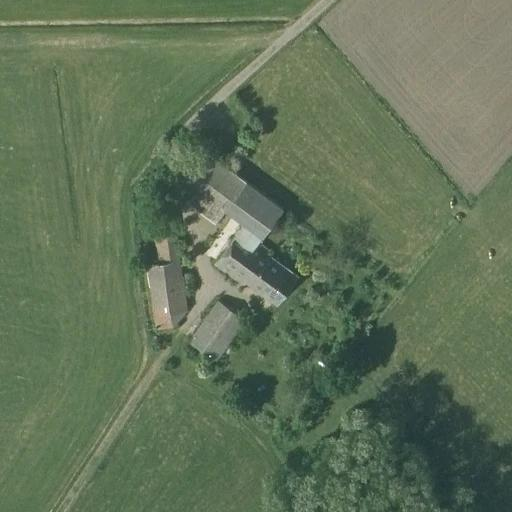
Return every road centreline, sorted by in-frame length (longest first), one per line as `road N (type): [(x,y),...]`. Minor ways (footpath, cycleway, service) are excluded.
road 1 (unclassified): [(180,330),(202,297),(172,151),(203,111),(327,0)]
road 2 (track): [(180,330),(55,511)]
